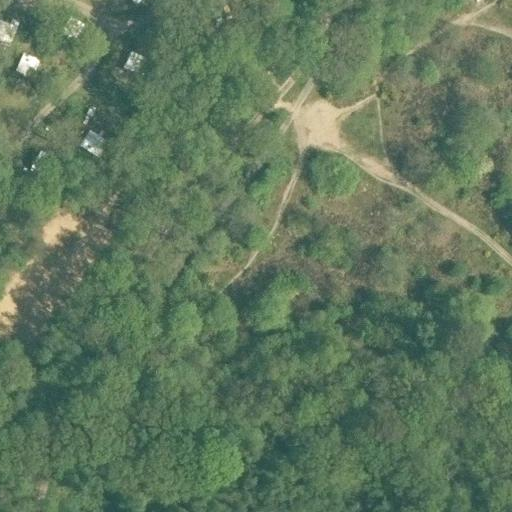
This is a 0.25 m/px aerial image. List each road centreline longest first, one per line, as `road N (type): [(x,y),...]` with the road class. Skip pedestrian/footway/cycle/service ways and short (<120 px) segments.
road 1 (track): [(21,511),(64,370),(178,209),(242,135)]
road 2 (track): [(270,107),(316,49),(333,0)]
